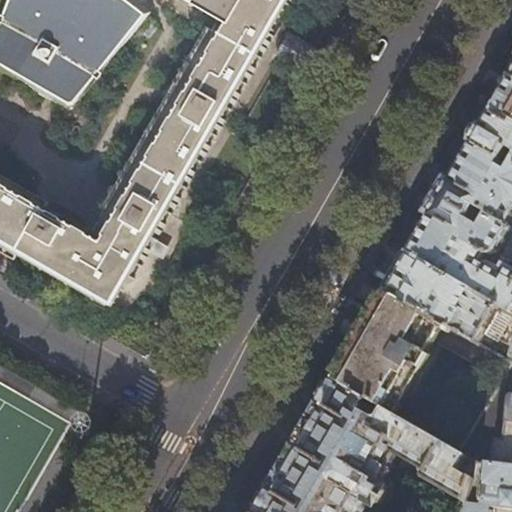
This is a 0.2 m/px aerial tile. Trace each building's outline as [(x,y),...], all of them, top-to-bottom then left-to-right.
[(0,0),(0,252),(15,262),(23,249),(97,292),(111,268),(133,280),(269,45),(274,36),(251,23),(264,0),(287,0),(293,3),(294,1),(291,0),(0,0)] [(511,78),(493,109),(473,144),(502,162),(509,150),(511,151),(511,78)] [(499,167),(502,162),(473,144),(462,164),(451,181),(449,180),(438,198),(471,217),(476,208),(488,215),(487,215),(511,228),(511,165),(508,172),(499,167)] [(469,221),(471,217),(438,198),(428,215),(431,216),(422,233),(410,254),(500,306),(511,312),(511,266),(507,264),(511,255),(511,228),(487,215),(480,228),(469,221)] [(398,275),(388,292),(430,316),(442,297),(450,301),(439,321),(479,344),(500,306),(410,254),(398,275)] [(439,321),(430,316),(388,292),(363,335),(336,382),(396,416),(431,357),(427,354),(435,341),(502,380),(511,363),(479,344),(439,321)] [(478,463),(396,416),(336,382),(307,431),(260,511),(366,511),(370,507),(368,506),(368,505),(374,508),(381,506),(388,492),(387,484),(382,481),(383,480),(385,480),(391,469),(390,467),(400,450),(424,465),(423,467),(424,470),(425,472),(426,473),(425,476),(466,500),(478,463)] [(511,412),(509,441),(500,440),(496,465),(511,467),(511,412)] [(511,467),(496,465),(489,464),(485,503),(466,501),(462,511),(492,511),(493,506),(511,508),(511,467)]
